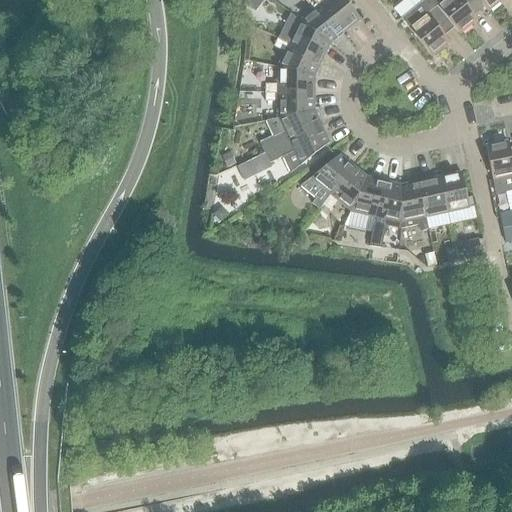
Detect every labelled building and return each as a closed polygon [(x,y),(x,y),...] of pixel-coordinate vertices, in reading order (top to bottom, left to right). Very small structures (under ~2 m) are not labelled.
[(299,21),(328,44),(341,33),(314,0),(304,0),(304,1),(312,11),(299,21)] [(314,0),(341,33),(359,19),(343,0),(314,0)] [(422,0),(399,19),(407,29),(430,57),(448,42),(443,36),(453,28),(448,22),(430,0),(422,0)] [(430,0),(448,22),(453,28),(458,34),(476,19),(473,16),(483,8),(476,0),(430,0)] [(476,0),(483,8),(486,12),(500,0),(476,0)] [(280,31),(276,39),(320,60),(328,44),(299,21),(291,37),(280,31)] [(320,60),(276,39),(272,47),(284,52),(277,67),(312,76),(320,60)] [(312,93),(312,76),(277,67),(275,67),(275,84),(264,84),(264,93),(312,93)] [(276,102),(276,119),(312,111),(312,93),(264,93),(264,102),(276,102)] [(258,143),(263,153),(320,127),(312,111),(276,119),(263,121),(271,137),(258,143)] [(327,143),(320,127),(263,153),(263,155),(267,163),(280,157),(288,173),(298,166),(327,143)] [(484,147),(491,181),(511,176),(511,170),(509,156),(508,149),(506,142),(484,147)] [(235,164),(229,153),(220,157),(226,169),(235,164)] [(270,169),(267,163),(263,155),(236,168),(243,182),(270,169)] [(337,156),(309,179),(298,187),(313,199),(309,204),(316,210),(320,204),(321,205),(352,167),(337,156)] [(336,201),(349,211),(366,178),(352,167),(321,205),(328,211),(336,201)] [(460,173),(438,178),(446,213),(467,208),(460,173)] [(368,245),(382,182),(366,178),(349,211),(366,215),(363,228),(370,229),(366,245),(368,245)] [(446,213),(438,178),(417,183),(427,230),(436,228),(433,216),(446,213)] [(399,229),(400,186),(382,182),(368,245),(376,247),(381,225),(399,229)] [(427,230),(417,183),(400,186),(399,229),(417,225),(419,232),(427,230)] [(227,216),(220,208),(212,215),(219,223),(227,216)] [(511,215),(499,218),(501,231),(511,228),(511,215)] [(511,228),(501,231),(504,244),(511,242),(511,228)] [(456,261),(479,256),(476,240),(452,245),(453,249),(456,261)] [(444,251),(447,263),(456,261),(453,249),(444,251)] [(434,265),(431,253),(422,255),(425,267),(434,265)]
